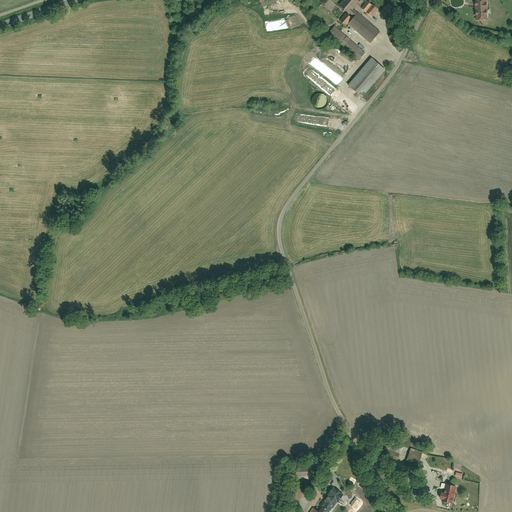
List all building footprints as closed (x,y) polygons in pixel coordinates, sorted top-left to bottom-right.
[(347,13),(347,12),(354,18),(348,25),(369,44),(378,32),(358,14),(358,15),(351,8),(357,1),(355,0),(345,0),(340,6),(347,13)] [(474,0),(477,21),(489,20),(487,0),(474,0)] [(388,4),(380,13),(389,21),(397,12),(388,4)] [(372,6),(366,14),(372,19),(378,11),(372,6)] [(346,14),(340,21),(345,26),(351,19),(346,14)] [(338,29),(329,39),(357,62),(366,52),(338,29)] [(372,59),(349,86),(363,98),(386,71),(372,59)] [(313,103),(314,106),(318,109),(322,109),(326,107),(328,104),(328,101),(326,98),(324,95),(321,95),(317,96),(315,98),(314,100),(313,103)] [(397,463),(402,450),(392,446),(391,449),(385,446),(381,456),(397,463)] [(412,449),(408,458),(421,462),(424,453),(412,449)] [(459,460),(449,457),(446,470),(456,473),(459,460)] [(293,467),(293,479),(311,479),(311,467),(293,467)] [(417,476),(401,471),(399,479),(414,484),(417,476)] [(430,486),(420,482),(414,495),(425,499),(430,486)] [(454,485),(446,483),(442,499),(450,501),(454,485)] [(333,487),(327,495),(338,502),(343,494),(333,487)] [(293,490),(293,500),(301,500),(301,490),(293,490)] [(330,511),(337,502),(328,496),(317,511),(314,509),(311,511),(330,511)]
